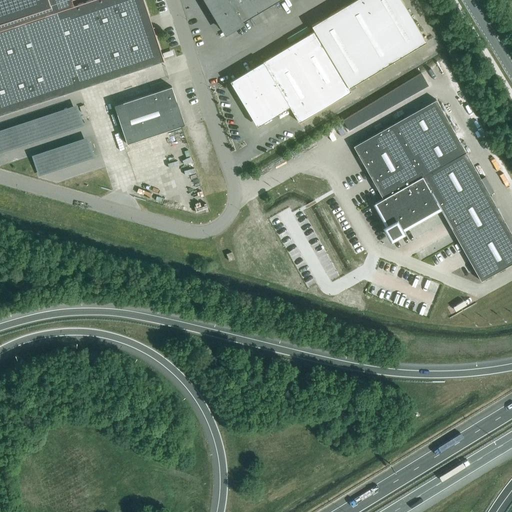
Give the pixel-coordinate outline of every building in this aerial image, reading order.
[(0,0),(0,115),(164,61),(143,0),(89,0),(73,5),(71,0),(0,0)] [(206,0),(226,34),(227,33),(226,32),(243,22),(279,0),(206,0)] [(349,88),(426,41),(401,0),(354,0),(311,25),(314,31),(263,62),(264,65),(235,82),(243,96),(241,97),(248,108),(250,107),(258,121),(287,103),(299,122),(351,91),(349,88)] [(127,144),(184,124),(172,86),(114,105),(127,144)] [(383,198),(375,203),(388,226),(386,228),(390,235),(439,207),(481,281),(511,263),(511,234),(489,194),(494,191),(485,176),(481,179),(436,99),(353,146),(383,198)] [(78,102),(0,129),(0,154),(86,124),(78,102)] [(89,135),(32,152),(38,174),(95,157),(89,135)]
